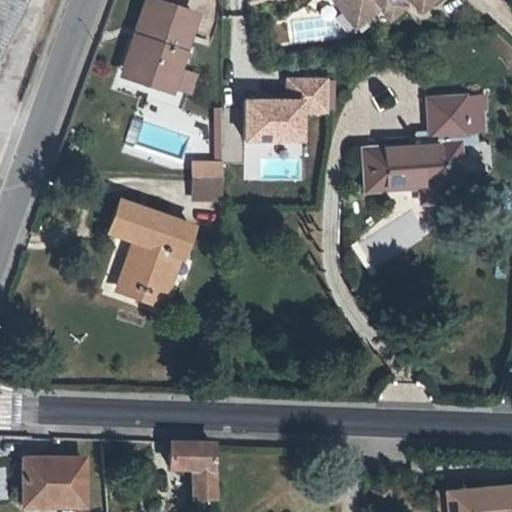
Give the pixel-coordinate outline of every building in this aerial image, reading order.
[(0,0),(0,33),(16,0),(0,0)] [(169,88),(170,85),(176,68),(194,14),(152,0),(145,0),(136,28),(143,30),(129,73),(169,88)] [(355,0),(358,0),(370,14),(379,7),(388,19),(404,6),(401,2),(399,0),(410,0),(419,11),(432,0),(333,0),(342,11),(355,0)] [(370,14),(358,0),(355,0),(342,11),(354,27),(370,14)] [(143,30),(136,28),(122,71),(129,73),(143,30)] [(176,68),(170,85),(187,91),(193,74),(176,68)] [(284,77),(284,98),(242,98),(241,147),(303,147),(303,114),(333,114),(333,77),(284,77)] [(482,94),(462,96),(464,133),(484,131),(482,94)] [(455,133),(464,133),(462,96),(425,98),(427,135),(455,133)] [(427,135),(428,145),(455,143),(455,133),(427,135)] [(428,145),(363,149),(365,188),(418,185),(419,201),(459,198),(455,143),(428,145)] [(191,161),(190,174),(194,174),(220,175),(220,162),(191,161)] [(194,174),(193,189),(219,190),(220,175),(194,174)] [(132,240),(118,279),(134,284),(133,287),(146,292),(147,288),(163,294),(177,255),(179,256),(190,226),(118,200),(107,230),(132,240)] [(159,305),(163,294),(147,288),(146,292),(133,287),(134,284),(118,279),(114,289),(159,305)] [(189,467),(191,499),(207,499),(207,503),(214,503),(211,466),(210,466),(210,443),(168,442),(167,466),(189,467)] [(21,458),(21,498),(51,498),(51,505),(82,505),(82,461),(51,461),(51,458),(21,458)] [(511,511),(511,484),(454,490),(455,511),(511,511)] [(455,511),(454,490),(444,491),(446,510),(438,511),(455,511)]
